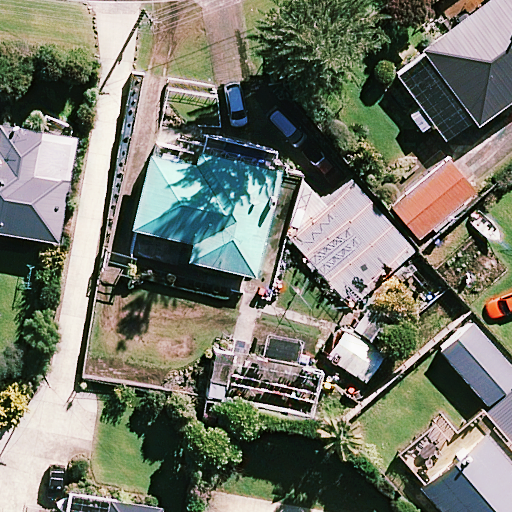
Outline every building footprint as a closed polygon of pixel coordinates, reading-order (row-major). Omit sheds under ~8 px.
[(511,0),(481,0),(467,11),(458,0),(443,0),(421,18),(437,39),(392,72),(418,106),(405,116),(423,140),(436,130),(447,144),(511,95),(511,0)] [(0,231),(54,240),(71,136),(0,124),(0,231)] [(200,133),(193,163),(148,153),(131,228),(194,242),(190,261),(252,275),(280,151),(200,133)] [(471,190),(438,159),(391,210),(424,240),(471,190)] [(413,252),(349,179),(286,233),(350,306),(413,252)] [(511,367),(472,319),(434,351),(511,446),(511,367)] [(383,354),(347,328),(327,356),(363,382),(383,354)] [(511,511),(511,464),(480,427),(415,481),(440,511),(511,511)] [(154,511),(156,505),(107,497),(104,511),(154,511)]
